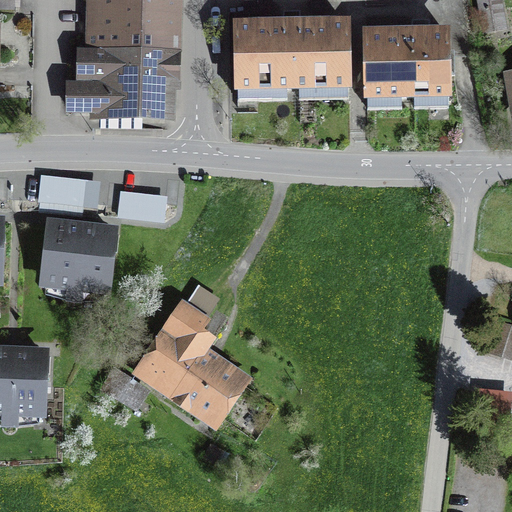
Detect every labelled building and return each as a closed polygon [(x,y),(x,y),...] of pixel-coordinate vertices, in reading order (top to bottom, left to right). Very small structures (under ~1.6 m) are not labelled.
[(94,111),(94,116),(162,118),(170,110),(172,0),(97,0),(96,55),(82,55),(81,77),(95,77),(95,88),(70,87),(69,110),(94,111)] [(485,0),(479,1),(484,31),(504,28),(499,0),(485,0)] [(326,11),(326,1),(311,1),(311,11),(326,11)] [(244,3),(245,13),(271,12),(271,2),(244,3)] [(237,91),(348,89),(348,68),(350,68),(347,27),(299,28),(299,20),(284,20),(284,28),(236,29),(236,50),(235,50),(237,91)] [(449,98),(448,77),(454,77),(454,56),(448,57),(447,36),(428,36),(428,29),(413,29),(413,37),(365,38),(366,58),(364,58),(367,99),(449,98)] [(86,188),(42,183),(39,212),(81,216),(86,188)] [(119,218),(163,223),(165,204),(121,199),(119,218)] [(51,227),(45,283),(106,290),(113,234),(51,227)] [(198,332),(206,321),(184,306),(141,369),(215,419),(239,383),(199,355),(211,340),(198,332)] [(511,327),(496,323),(487,352),(511,359),(511,327)] [(0,410),(41,413),(44,356),(0,354),(0,410)] [(113,374),(104,389),(134,408),(144,393),(113,374)]
